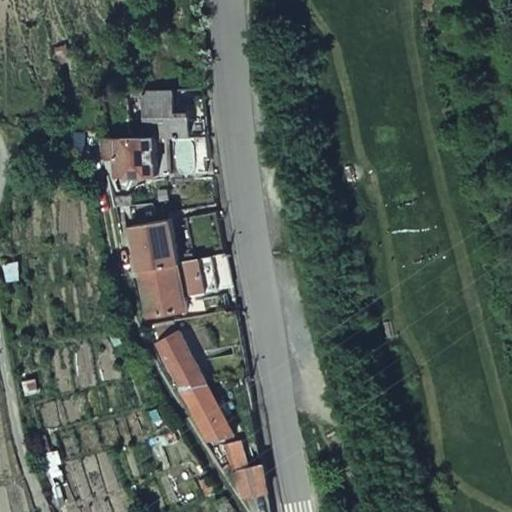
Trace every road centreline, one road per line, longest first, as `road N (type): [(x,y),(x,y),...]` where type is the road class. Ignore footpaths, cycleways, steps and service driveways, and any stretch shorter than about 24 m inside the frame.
road 1 (residential): [(223,0),(299,511)]
road 2 (track): [(245,511),(132,313),(95,162)]
road 3 (track): [(259,252),(360,511)]
road 4 (residential): [(0,336),(12,407),(51,511)]
